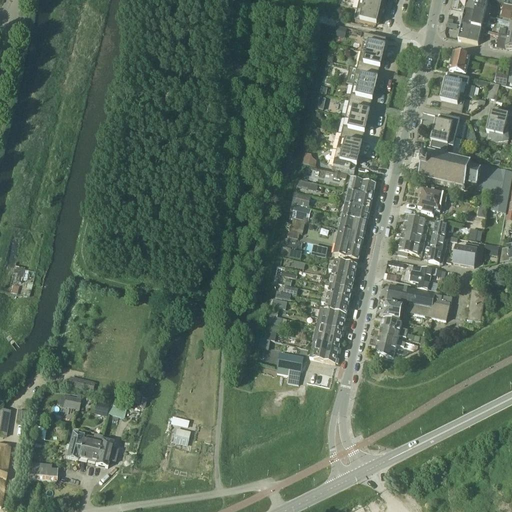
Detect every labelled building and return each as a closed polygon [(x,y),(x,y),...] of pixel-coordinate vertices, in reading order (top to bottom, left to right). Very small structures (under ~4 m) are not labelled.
[(381,5),(359,0),(357,11),(381,16),(383,8),(380,8),(381,5)] [(474,15),(477,0),(467,0),(465,12),(474,15)] [(484,17),(488,2),(477,0),(474,15),(484,17)] [(381,16),(357,11),(354,22),(376,27),(376,24),(379,25),(381,16)] [(471,30),(474,15),(465,12),(461,28),(471,30)] [(481,32),(484,17),(474,15),(471,30),(481,32)] [(345,40),(347,31),(337,28),(334,37),(345,40)] [(461,28),(458,42),(468,44),(471,30),(461,28)] [(481,32),(471,30),(468,44),(478,46),(481,32)] [(505,46),(506,46),(508,38),(505,37),(499,36),(498,38),(497,44),(505,46)] [(386,42),(365,37),(361,54),(382,59),(386,42)] [(382,59),(361,54),(357,70),(378,75),(382,59)] [(466,76),(470,58),(453,54),(449,73),(466,76)] [(378,75),(357,70),(353,86),(374,92),(378,75)] [(494,83),(506,86),(509,76),(497,73),(494,83)] [(475,89),(468,88),(469,81),(448,76),(444,93),(466,98),(472,100),(475,89)] [(490,85),(488,100),(497,101),(499,86),(490,85)] [(374,92),(353,86),(349,103),(370,108),(374,92)] [(462,115),(466,98),(444,93),(440,110),(462,115)] [(370,108),(349,103),(345,119),(366,124),(370,108)] [(511,127),(511,112),(494,109),(490,126),(511,130),(511,127)] [(438,117),(434,134),(456,139),(460,123),(438,117)] [(366,124),(345,119),(341,136),(362,141),(366,124)] [(508,147),(511,130),(490,126),(486,142),(508,147)] [(454,149),(456,139),(434,134),(431,151),(458,157),(460,150),(454,149)] [(362,141),(341,136),(337,152),(359,157),(362,141)] [(359,157),(337,152),(333,169),(355,174),(359,157)] [(425,154),(419,180),(465,191),(466,186),(477,189),(476,192),(495,196),(491,212),(505,216),(511,177),(511,174),(471,165),(425,154)] [(303,165),(316,167),(318,158),(305,156),(303,165)] [(360,196),(363,183),(351,181),(348,193),(360,196)] [(373,199),(376,186),(363,183),(360,196),(373,199)] [(447,206),(449,197),(421,191),(421,194),(419,196),(420,199),(419,202),(417,205),(418,208),(417,210),(422,212),(421,216),(434,219),(436,213),(440,214),(442,205),(447,206)] [(373,199),(360,196),(348,193),(345,206),(370,212),(373,199)] [(310,199),(301,197),(294,196),(292,206),(316,212),(316,211),(308,208),(310,199)] [(367,224),(370,212),(345,206),(342,219),(354,221),(367,224)] [(424,227),(425,222),(426,222),(406,218),(404,227),(423,231),(427,232),(428,228),(424,227)] [(351,234),(354,221),(342,219),(339,232),(351,234)] [(304,229),(306,224),(293,221),(289,233),(288,239),(298,241),(299,236),(303,237),(304,229)] [(364,237),(367,224),(354,221),(351,234),(364,237)] [(467,230),(480,232),(482,225),(468,223),(467,230)] [(453,229),(451,229),(450,229),(450,228),(436,225),(434,236),(445,238),(447,232),(453,233),(453,229)] [(423,231),(404,227),(402,236),(421,240),(425,241),(426,236),(423,235),(423,231)] [(348,247),(351,234),(339,232),(337,244),(348,247)] [(361,249),(364,237),(351,234),(348,247),(361,249)] [(421,240),(402,236),(400,244),(423,250),(424,245),(420,244),(421,240)] [(444,245),(445,238),(434,236),(431,248),(442,251),(446,251),(447,245),(444,245)] [(346,259),(348,247),(337,244),(334,257),(346,259)] [(421,258),(423,250),(400,244),(397,257),(404,258),(405,254),(421,258)] [(498,257),(500,248),(486,244),(484,254),(498,257)] [(466,253),(464,268),(473,269),(474,269),(479,248),(468,246),(466,251),(466,253)] [(358,262),(361,249),(348,247),(346,259),(358,262)] [(442,266),(446,251),(442,251),(431,248),(427,263),(442,266)] [(457,249),(454,266),(464,268),(466,253),(466,251),(462,250),(457,249)] [(286,250),(283,260),(289,261),(290,259),(304,262),(304,261),(305,261),(306,255),(286,250)] [(509,263),(507,250),(502,251),(500,265),(509,263)] [(307,266),(284,261),(283,265),(295,268),(294,270),(306,272),(307,266)] [(330,268),(329,270),(344,274),(346,266),(335,263),(334,269),(330,268)] [(357,268),(346,266),(344,274),(355,276),(357,268)] [(427,293),(430,280),(431,272),(422,270),(413,268),(412,274),(410,283),(419,285),(418,291),(427,293)] [(333,274),(331,279),(342,282),(344,274),(329,270),(328,273),(333,274)] [(355,276),(344,274),(342,282),(353,284),(355,276)] [(326,284),(325,287),(341,290),(342,282),(331,279),(330,285),(326,284)] [(353,284),(342,282),(341,290),(351,293),(353,284)] [(285,287),(283,295),(293,297),(295,289),(285,287)] [(329,290),(328,296),(339,298),(341,290),(325,287),(325,289),(329,290)] [(433,306),(435,297),(391,287),(387,302),(409,307),(431,312),(433,306)] [(485,294),(481,294),(482,289),(477,288),(476,293),(471,292),(467,322),(480,324),(485,294)] [(351,293),(341,290),(339,298),(350,301),(351,293)] [(322,300),(322,303),(337,307),(339,298),(328,296),(326,301),(322,300)] [(442,299),(435,297),(433,306),(449,310),(450,306),(451,307),(452,300),(442,298),(442,299)] [(350,301),(339,298),(337,307),(348,309),(350,301)] [(281,305),(272,303),(271,309),(279,311),(281,305)] [(325,306),(324,312),(335,315),(337,307),(322,303),(321,305),(325,306)] [(403,309),(387,305),(383,320),(400,324),(403,309)] [(446,324),(449,310),(433,306),(431,312),(409,307),(407,315),(446,324)] [(348,309),(337,307),(335,315),(346,317),(348,309)] [(346,317),(335,315),(324,312),(323,317),(319,316),(318,319),(344,325),(346,317)] [(260,340),(258,363),(274,365),(276,350),(271,349),(271,342),(279,343),(281,318),(269,317),(267,341),(260,340)] [(344,325),(318,319),(317,322),(322,323),(321,328),(343,333),(344,325)] [(401,330),(402,325),(383,321),(381,329),(406,335),(407,331),(401,330)] [(343,333),(321,328),(319,334),(315,333),(315,336),(341,342),(343,333)] [(405,339),(406,335),(381,329),(379,338),(398,342),(399,338),(405,339)] [(341,342),(315,336),(314,338),(318,339),(317,345),(339,350),(341,342)] [(414,347),(404,344),(398,342),(379,338),(377,347),(396,351),(397,347),(411,351),(414,347)] [(339,350),(317,345),(316,350),(312,349),(311,352),(337,358),(339,350)] [(408,355),(400,353),(396,352),(396,351),(377,347),(375,356),(394,360),(395,356),(404,358),(408,356),(408,355)] [(337,358),(311,352),(309,360),(335,366),(337,358)] [(278,370),(277,375),(289,377),(288,385),(298,387),(302,361),(285,358),(280,357),(278,370)] [(93,387),(93,386),(93,384),(70,379),(67,388),(92,394),(94,387),(93,387)] [(79,411),(80,402),(77,401),(76,402),(62,399),(60,407),(64,408),(79,411)] [(94,416),(106,419),(110,406),(97,403),(94,416)] [(126,413),(110,408),(108,416),(123,420),(126,413)] [(10,414),(0,412),(0,437),(6,438),(10,414)] [(27,413),(17,412),(16,424),(26,425),(27,413)] [(190,435),(175,432),(172,446),(187,449),(190,435)] [(78,461),(83,437),(72,434),(65,460),(77,463),(78,461)] [(96,465),(100,445),(101,442),(102,438),(93,436),(92,439),(87,463),(96,465)] [(87,463),(92,439),(83,437),(78,461),(87,463)] [(109,457),(113,444),(101,442),(100,445),(96,465),(95,467),(106,470),(109,461),(109,457)] [(0,510),(10,451),(0,449),(0,510)] [(29,466),(27,482),(56,484),(57,473),(49,472),(49,467),(29,466)] [(363,506),(366,511),(376,511),(382,509),(377,499),(363,506)]
